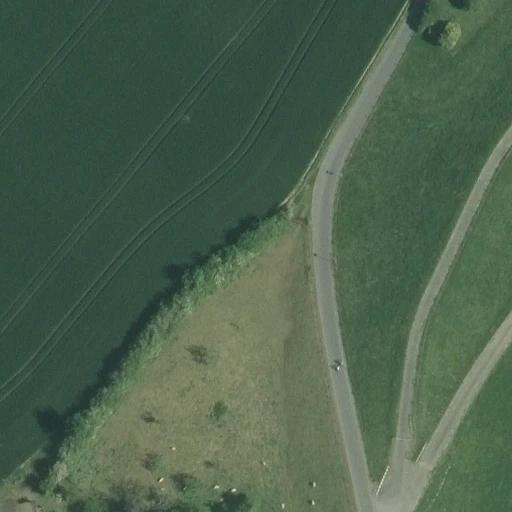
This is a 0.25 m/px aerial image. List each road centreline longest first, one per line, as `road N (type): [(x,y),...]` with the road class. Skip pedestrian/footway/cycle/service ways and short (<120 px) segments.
road 1 (track): [(392,511),(410,360),(454,235),(511,151)]
road 2 (unclassified): [(364,511),(324,286),(322,221),(346,136)]
road 3 (track): [(399,498),(511,331)]
road 4 (residential): [(346,136),(425,0)]
